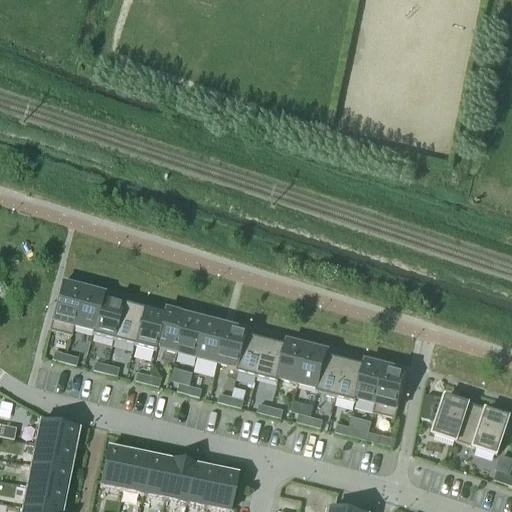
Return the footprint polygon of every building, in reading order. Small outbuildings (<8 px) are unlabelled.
[(71,330),(81,293),(60,287),(56,302),(48,334),(69,340),(71,330)] [(73,331),(91,335),(92,335),(101,302),(102,298),(81,293),(71,330),(73,331)] [(92,335),(91,335),(90,339),(112,345),(122,307),(101,302),(92,335)] [(122,307),(112,345),(133,350),(142,313),(122,307)] [(142,313),(133,350),(155,355),(156,352),(155,351),(163,318),(142,313)] [(185,320),(164,314),(163,318),(155,351),(156,352),(176,357),(185,320)] [(176,357),(197,362),(206,325),(185,320),(176,357)] [(197,362),(218,367),(227,330),(206,325),(197,362)] [(218,367),(238,372),(239,373),(247,339),(248,336),(227,330),(218,367)] [(239,373),(238,372),(237,376),(257,382),(267,345),(247,339),(239,373)] [(267,345),(257,382),(278,387),(279,383),(278,383),(287,350),(267,345)] [(279,383),(298,388),(307,351),(288,346),(287,350),(278,383),(279,383)] [(307,351),(298,388),(317,393),(318,393),(326,360),(327,356),(307,351)] [(51,364),(63,367),(65,358),(53,355),(51,364)] [(65,358),(63,367),(75,370),(77,362),(65,358)] [(318,393),(317,393),(316,396),(336,402),(345,365),(326,360),(318,393)] [(345,365),(336,402),(356,407),(357,403),(365,370),(345,365)] [(92,374),(104,377),(106,369),(94,366),(92,374)] [(357,403),(375,407),(376,408),(386,371),(366,366),(365,370),(357,403)] [(106,369),(104,377),(116,380),(118,372),(106,369)] [(374,418),(395,423),(407,376),(386,371),(376,408),(374,418)] [(133,385),(145,388),(148,380),(136,377),(133,385)] [(148,380),(145,388),(157,391),(160,383),(148,380)] [(175,396),(187,399),(189,391),(177,387),(175,396)] [(202,394),(189,391),(187,399),(199,402),(202,394)] [(217,407),(229,410),(231,401),(219,398),(217,407)] [(426,399),(421,422),(431,424),(435,401),(426,399)] [(480,433),(487,414),(445,400),(433,438),(456,446),(462,427),(480,433)] [(243,404),(231,401),(229,410),(241,413),(243,404)] [(257,417),(269,420),(271,411),(259,408),(257,417)] [(283,415),(271,411),(269,420),(281,423),(283,415)] [(509,421),(487,414),(480,433),(462,427),(456,446),(497,459),(509,421)] [(296,427),(308,430),(310,422),(298,418),(296,427)] [(322,425),(310,422),(308,430),(320,433),(322,425)] [(34,448),(73,456),(77,434),(38,426),(34,448)] [(334,437),(346,440),(349,431),(336,428),(334,437)] [(349,431),(346,440),(358,443),(361,435),(349,431)] [(380,440),(378,448),(390,451),(392,443),(380,440)] [(73,456),(34,448),(30,469),(68,477),(73,456)] [(99,490),(121,495),(129,456),(107,452),(99,490)] [(121,495),(142,499),(150,461),(129,456),(121,495)] [(171,465),(150,461),(142,499),(163,504),(171,465)] [(163,504),(185,508),(193,469),(171,465),(163,504)] [(30,469),(25,490),(64,498),(68,477),(30,469)] [(185,508),(204,511),(206,511),(214,474),(193,469),(185,508)] [(228,511),(236,478),(214,474),(206,511),(228,511)] [(505,488),(508,479),(497,475),(493,484),(505,488)] [(61,511),(64,498),(25,490),(21,511),(23,511),(61,511)]
